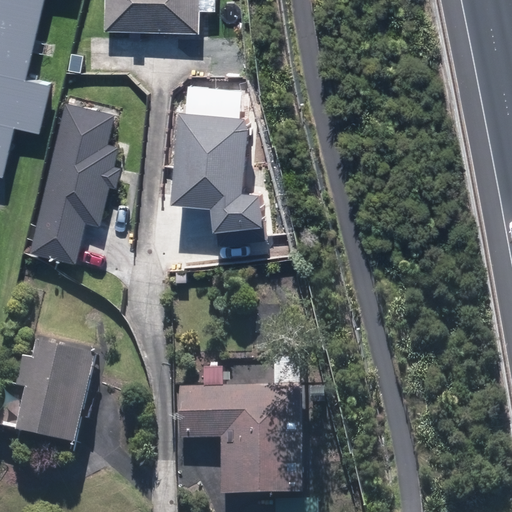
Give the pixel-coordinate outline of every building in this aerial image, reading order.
[(0,0),(0,176),(3,177),(14,128),(37,133),(48,87),(23,82),(41,0),(0,0)] [(113,0),(113,29),(206,32),(206,0),(113,0)] [(114,116),(64,104),(29,254),(76,265),(85,223),(100,227),(109,188),(116,189),(121,169),(115,167),(119,147),(108,145),(114,116)] [(212,233),(262,229),(259,196),(242,194),(247,120),(178,113),(171,206),(211,210),(212,233)] [(102,352),(48,340),(45,354),(31,351),(24,383),(38,386),(29,425),(83,437),(90,404),(99,406),(105,379),(96,377),(102,352)] [(303,386),(185,388),(186,431),(226,431),(227,489),(304,488),(303,386)] [(319,511),(320,498),(282,497),(281,511),(319,511)]
